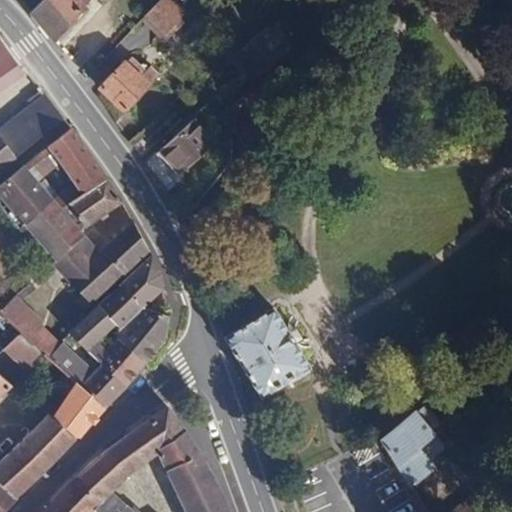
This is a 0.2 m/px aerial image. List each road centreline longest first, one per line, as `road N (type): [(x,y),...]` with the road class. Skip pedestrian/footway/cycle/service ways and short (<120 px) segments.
road 1 (tertiary): [(0,12),(80,108),(170,242),(205,346)]
road 2 (residential): [(205,346),(22,511)]
road 3 (tertiary): [(205,346),(264,511)]
